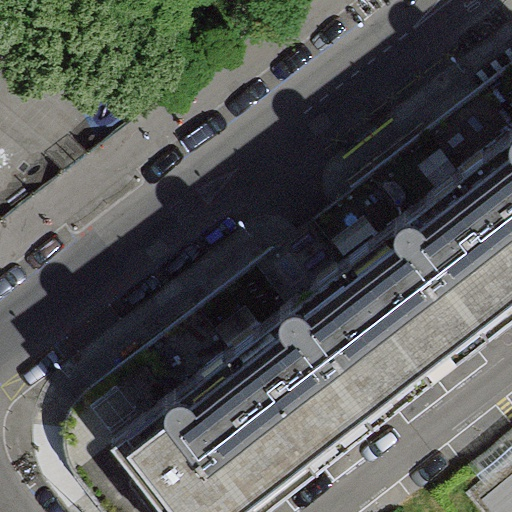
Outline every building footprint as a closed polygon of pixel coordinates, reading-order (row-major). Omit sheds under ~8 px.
[(511,64),(430,127),(461,167),(511,128),(511,64)] [(365,240),(461,167),(430,127),(352,188),(345,200),(347,211),(350,221),(365,240)] [(511,128),(461,167),(511,232),(511,128)] [(365,240),(346,255),(432,367),(511,306),(511,232),(461,167),(365,240)] [(278,245),(200,304),(230,343),(325,271),(310,251),(301,243),(289,242),(278,245)] [(325,271),(230,343),(318,456),(432,367),(346,255),(325,271)] [(175,511),(115,433),(230,343),(200,304),(84,394),(74,407),(69,424),(66,446),(74,467),(108,511),(175,511)] [(230,343),(115,433),(175,511),(244,511),(318,456),(230,343)]
